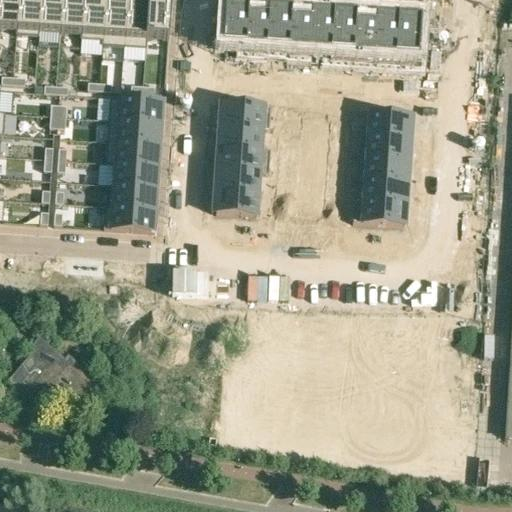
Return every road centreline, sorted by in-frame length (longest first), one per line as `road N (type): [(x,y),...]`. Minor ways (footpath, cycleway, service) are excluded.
road 1 (residential): [(204,0),(189,267),(0,253)]
road 2 (unknown): [(511,89),(485,460)]
